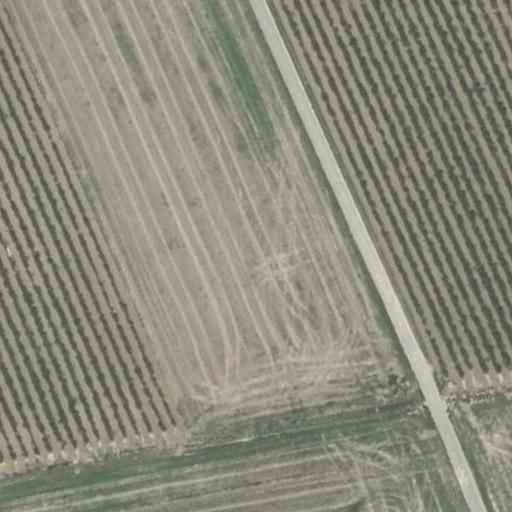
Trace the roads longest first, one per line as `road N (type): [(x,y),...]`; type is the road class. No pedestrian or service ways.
road 1 (track): [(258,0),(481,511)]
road 2 (track): [(436,402),(0,494)]
